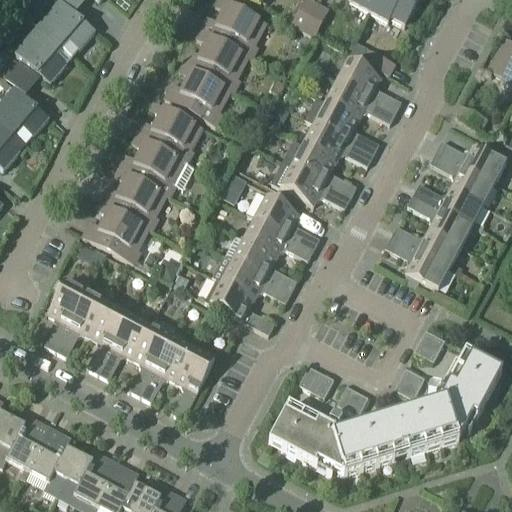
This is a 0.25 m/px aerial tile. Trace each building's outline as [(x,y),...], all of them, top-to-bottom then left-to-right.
[(207,24),(200,37),(247,63),(246,64),(250,66),(256,55),(252,53),(264,30),(257,26),(258,26),(247,20),(252,10),(243,5),(232,0),(219,0),(213,12),(223,17),(216,29),(207,24)] [(340,0),(351,6),(348,10),(368,20),(378,0),(340,0)] [(378,0),(368,20),(387,30),(389,26),(404,33),(421,1),(418,0),(378,0)] [(292,18),(296,20),(291,30),(302,36),(315,11),(304,5),(302,9),(298,7),(292,18)] [(60,8),(38,34),(70,62),(93,37),(60,8)] [(313,42),(327,17),(315,11),(302,36),(313,42)] [(38,34),(25,49),(15,60),(48,89),(70,62),(38,34)] [(235,85),(246,64),(247,63),(200,37),(196,45),(205,51),(199,62),(190,57),(182,71),(229,96),(229,98),(232,99),(239,87),(235,85)] [(486,77),(501,85),(499,89),(511,95),(511,48),(504,45),(486,77)] [(388,82),(393,72),(367,58),(361,68),(388,82)] [(21,71),(12,63),(5,69),(15,78),(21,71)] [(380,86),(346,68),(335,89),(395,122),(401,111),(379,98),(377,92),(380,86)] [(0,75),(0,77),(9,85),(15,78),(5,69),(0,75)] [(217,118),(229,98),(229,96),(182,71),(178,78),(187,83),(181,95),(172,90),(164,105),(214,132),(221,120),(217,118)] [(357,128),(360,122),(366,120),(389,132),(395,122),(335,89),(323,110),(357,128)] [(47,125),(14,96),(0,112),(0,129),(24,151),(47,125)] [(303,127),(311,132),(312,131),(372,163),(378,152),(356,140),(353,134),(357,128),(323,110),(315,105),(303,127)] [(152,133),(143,128),(135,142),(186,169),(192,158),(190,156),(201,135),(153,109),(149,117),(158,122),(152,133)] [(453,123),(478,137),(484,126),(459,113),(453,123)] [(0,175),(1,176),(24,151),(0,129),(0,175)] [(334,170),(337,164),(344,162),(366,174),(372,163),(312,131),(311,132),(300,152),(334,170)] [(168,203),(174,192),(182,195),(193,174),(186,170),(186,169),(135,142),(131,150),(140,155),(134,166),(125,161),(117,176),(168,203)] [(300,152),(293,148),(281,169),(349,206),(355,194),(334,182),(331,175),(334,170),(300,152)] [(462,161),(440,149),(434,160),(493,191),(504,171),(508,163),(498,158),(494,165),(471,153),(466,160),(462,161)] [(451,183),(452,189),(448,195),(482,213),(493,191),(434,160),(428,171),(451,183)] [(311,212),(314,206),(321,204),(343,216),(349,206),(281,169),(270,190),(311,212)] [(117,199),(108,194),(100,208),(151,236),(157,225),(154,223),(165,203),(168,204),(168,203),(117,176),(114,182),(123,187),(117,199)] [(439,203),(417,191),(412,202),(476,236),(477,235),(476,232),(473,230),(482,213),(448,195),(445,202),(439,203)] [(428,225),(429,231),(426,237),(459,255),(469,238),(474,240),(476,236),(412,202),(406,213),(428,225)] [(299,221),(266,204),(253,227),(312,259),(318,246),(297,235),(295,228),(299,221)] [(99,233),(90,228),(82,243),(133,269),(139,258),(137,256),(147,236),(150,238),(151,236),(100,208),(96,216),(105,220),(99,233)] [(275,266),(278,260),(285,258),(306,269),(312,259),(253,227),(242,248),(275,266)] [(395,233),(389,245),(448,277),(457,282),(462,274),(452,269),(459,255),(426,237),(423,243),(416,244),(395,233)] [(234,244),(223,264),(231,268),(291,300),(296,289),(274,277),(272,272),(275,266),(242,248),(234,244)] [(403,287),(416,293),(419,287),(437,297),(448,277),(389,245),(383,255),(406,267),(407,273),(404,279),(406,281),(403,287)] [(253,307),(256,301),(262,299),(284,311),(291,300),(231,268),(231,269),(222,264),(211,285),(220,290),(253,307)] [(53,325),(54,331),(43,353),(53,359),(84,300),(63,289),(56,285),(50,296),(58,300),(46,322),(53,325)] [(253,307),(220,290),(208,311),(268,343),(274,331),(252,320),(250,313),(253,307)] [(105,311),(84,300),(53,359),(64,365),(76,343),(81,340),(88,344),(105,311)] [(95,347),(96,353),(85,375),(96,382),(128,323),(105,311),(88,344),(95,347)] [(148,334),(128,323),(96,382),(107,387),(118,366),(124,363),(131,366),(148,334)] [(137,370),(139,375),(127,398),(139,404),(170,345),(148,334),(131,366),(137,370)] [(424,338),(420,345),(430,350),(433,343),(424,338)] [(442,347),(433,343),(430,350),(439,355),(442,347)] [(191,356),(170,345),(139,404),(149,409),(160,388),(168,386),(174,389),(191,356)] [(430,350),(420,345),(417,353),(426,357),(430,350)] [(439,355),(430,350),(426,357),(435,362),(439,355)] [(426,357),(417,353),(413,360),(422,365),(426,357)] [(180,392),(181,399),(170,421),(182,427),(213,368),(191,356),(174,389),(180,392)] [(435,362),(426,357),(422,365),(431,369),(435,362)] [(286,413),(267,449),(329,482),(332,477),(343,484),(396,467),(406,464),(456,449),(462,438),(467,440),(500,377),(464,358),(444,396),(433,391),(430,391),(428,395),(429,398),(440,404),(445,407),(443,409),(331,443),(329,442),(332,437),(338,426),(337,423),(334,421),(330,422),(325,433),(286,413)] [(314,377),(307,373),(302,382),(310,386),(314,377)] [(414,380),(405,375),(401,382),(410,387),(414,380)] [(317,390),(318,387),(322,381),(314,377),(310,386),(317,390)] [(423,384),(414,380),(410,387),(420,392),(423,384)] [(326,391),(329,385),(322,381),(318,387),(326,391)] [(302,382),(298,391),(305,395),(310,386),(302,382)] [(410,387),(401,382),(397,390),(407,394),(410,387)] [(317,390),(310,386),(305,395),(312,399),(315,393),(317,390)] [(322,397),(326,391),(318,387),(317,390),(315,393),(322,397)] [(420,392),(410,387),(407,394),(416,399),(420,392)] [(407,394),(397,390),(394,397),(403,402),(407,394)] [(322,397),(315,393),(312,399),(319,403),(322,397)] [(353,397),(345,393),(341,402),(348,406),(353,397)] [(416,399),(407,394),(403,402),(412,406),(416,399)] [(355,410),(360,401),(353,397),(348,406),(355,410)] [(355,410),(362,414),(367,405),(360,401),(355,410)] [(343,415),(348,406),(341,402),(336,411),(343,415)] [(348,406),(343,415),(350,419),(355,410),(348,406)] [(350,419),(357,423),(362,414),(355,410),(350,419)] [(0,445),(12,424),(0,418),(0,445)] [(5,467),(23,477),(19,484),(22,486),(49,434),(36,427),(32,435),(12,424),(0,445),(0,474),(1,475),(5,467)] [(29,480),(45,488),(41,496),(55,503),(78,460),(58,449),(62,440),(49,434),(22,486),(25,487),(29,480)] [(55,503),(68,510),(71,511),(94,511),(116,469),(105,463),(101,471),(78,460),(55,503)] [(137,511),(146,495),(125,484),(129,476),(116,469),(94,511),(137,511)] [(146,495),(137,511),(183,511),(187,507),(173,499),(169,507),(146,495)]
